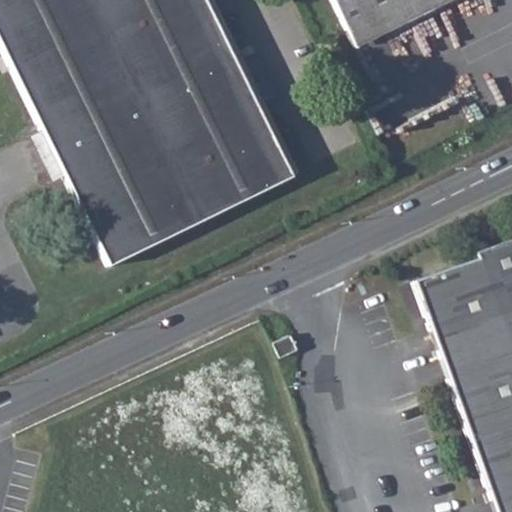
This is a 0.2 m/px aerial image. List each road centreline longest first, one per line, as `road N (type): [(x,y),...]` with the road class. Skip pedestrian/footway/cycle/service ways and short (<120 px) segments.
road 1 (residential): [(0,407),(511,166)]
road 2 (unknown): [(318,383),(355,384),(377,403),(427,511)]
